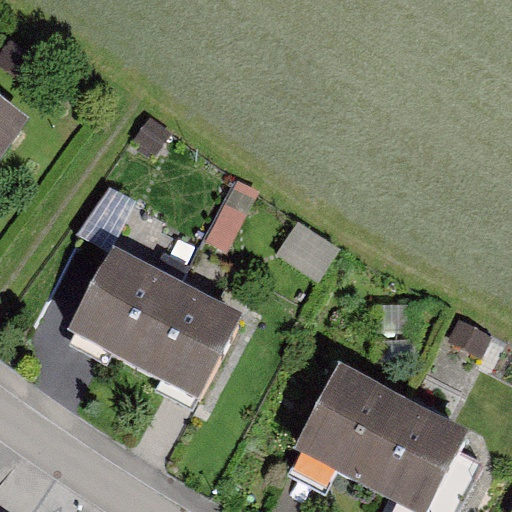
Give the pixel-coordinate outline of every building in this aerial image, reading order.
[(0,172),(31,130),(0,107),(0,172)] [(137,204),(113,188),(78,238),(97,245),(114,252),(137,204)] [(302,230),(284,262),(327,285),(344,253),(302,230)] [(181,287),(114,252),(71,333),(94,345),(138,368),(181,287)] [(185,393),(201,401),(243,320),(181,287),(138,368),(185,393)] [(406,411),(342,377),(296,462),(316,473),(361,497),(406,411)] [(361,497),(390,511),(435,511),(471,445),(406,411),(361,497)]
